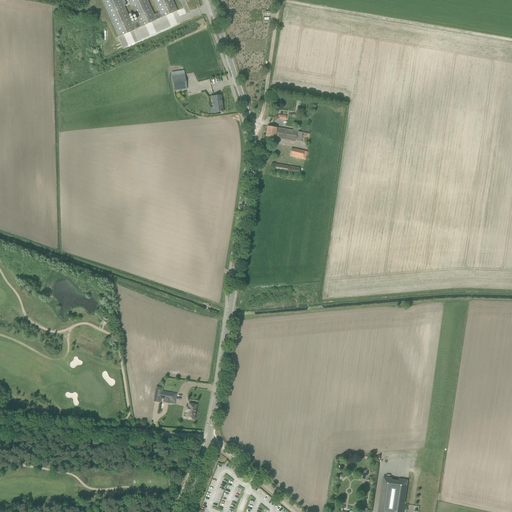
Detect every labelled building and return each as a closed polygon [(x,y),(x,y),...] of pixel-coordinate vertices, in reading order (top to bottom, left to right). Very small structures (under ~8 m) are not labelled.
[(161,18),(177,11),(172,0),(153,0),(159,12),(154,15),(147,0),(127,0),(138,22),(132,24),(121,0),(102,0),(119,37),(135,30),(135,29),(140,27),(156,20),(161,18)] [(172,76),(174,91),(187,89),(184,74),(172,76)] [(221,95),(216,96),(211,97),(214,113),(218,112),(223,112),(221,95)] [(267,126),(265,136),(270,137),(296,141),(297,131),(277,128),(272,127),(267,126)] [(289,156),(306,159),(307,152),(291,148),(289,156)] [(298,174),(299,168),(288,166),(275,164),(274,170),(287,172),(298,174)] [(175,400),(176,393),(162,391),(162,387),(157,386),(154,400),(160,401),(160,398),(164,398),(163,401),(169,402),(170,399),(175,400)] [(186,406),(185,411),(187,412),(186,418),(194,419),(196,404),(189,403),(188,407),(186,406)] [(378,511),(402,511),(407,486),(383,482),(382,487),(378,511)]
